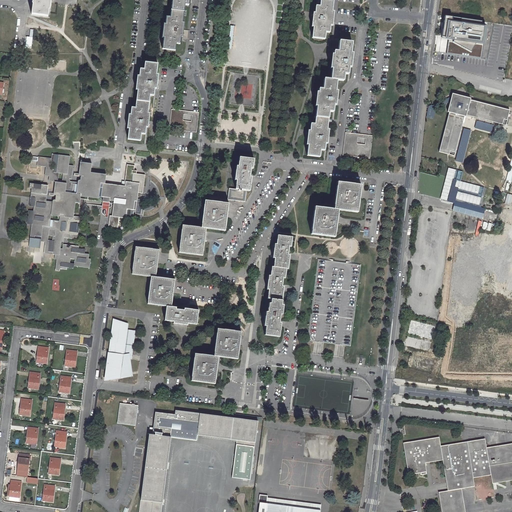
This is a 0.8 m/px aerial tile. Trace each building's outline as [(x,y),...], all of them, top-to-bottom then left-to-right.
[(33,4),(31,15),(48,17),(48,10),(49,10),(50,0),(32,0),(32,4),(33,4)] [(171,0),(171,11),(183,12),(184,5),(188,6),(188,0),(171,0)] [(316,6),(312,38),(325,39),(326,32),(329,33),(331,18),(333,1),(326,0),(320,0),(320,6),(316,6)] [(166,17),(162,49),(175,51),(175,44),(180,44),(181,34),(183,12),(171,11),(170,18),(166,17)] [(442,20),(439,37),(449,40),(455,40),(454,42),(472,52),(476,43),(490,46),(493,27),(442,20)] [(25,48),(33,48),(33,37),(25,37),(25,48)] [(455,40),(449,40),(447,53),(488,60),(490,46),(476,43),(472,52),(454,42),(455,40)] [(334,51),(331,79),(344,81),(344,74),(348,74),(350,60),(352,42),(339,41),(338,51),(334,51)] [(140,69),(136,101),(149,102),(149,96),(153,96),(157,64),(145,63),(144,70),(140,69)] [(319,89),(316,117),(328,119),(329,112),(333,112),(337,80),(331,79),(324,79),(323,89),(319,89)] [(467,98),(453,95),(450,108),(449,108),(448,112),(449,112),(439,152),(454,156),(465,114),(506,125),(510,110),(470,100),(471,98),(467,97),(467,98)] [(131,108),(127,140),(140,141),(141,134),(145,134),(149,102),(136,101),(135,108),(131,108)] [(171,109),(169,129),(181,131),(183,121),(183,115),(184,111),(171,109)] [(191,116),(191,122),(190,132),(196,133),(198,113),(192,112),(191,116)] [(311,124),(307,155),(320,157),(321,150),(325,151),(328,119),(316,117),(315,124),(311,124)] [(183,121),(181,131),(190,132),(191,122),(183,121)] [(491,132),(492,124),(475,121),(474,129),(491,132)] [(462,163),(470,130),(462,128),(454,161),(462,163)] [(346,133),(343,155),(355,157),(357,144),(358,138),(358,134),(346,133)] [(365,145),(363,158),(370,159),(373,136),(366,135),(366,138),(365,145)] [(357,144),(355,157),(363,158),(365,145),(357,144)] [(57,258),(57,259),(56,259),(56,260),(55,267),(60,267),(60,269),(67,270),(67,268),(74,269),(74,266),(89,268),(91,259),(88,259),(89,254),(85,254),(85,249),(79,248),(79,247),(69,245),(69,247),(67,247),(66,247),(66,248),(65,248),(65,249),(62,249),(60,249),(61,242),(61,241),(61,240),(60,239),(59,239),(59,237),(64,238),(75,239),(76,233),(78,233),(79,224),(77,223),(78,217),(73,216),(75,203),(79,203),(80,199),(81,194),(103,197),(108,198),(110,184),(105,184),(106,175),(90,172),(92,164),(81,162),(80,162),(78,176),(81,176),(80,180),(79,180),(78,181),(78,182),(71,181),(70,181),(69,180),(69,179),(71,179),(73,166),(69,165),(70,156),(52,154),(51,158),(50,163),(55,164),(54,168),(54,173),(58,173),(63,174),(62,180),(57,179),(57,182),(55,182),(53,195),(55,196),(55,200),(54,200),(53,200),(53,201),(52,201),(52,202),(46,201),(48,186),(30,183),(29,188),(31,189),(30,197),(35,198),(34,207),(33,211),(33,215),(28,215),(27,220),(32,220),(31,225),(30,238),(34,238),(35,236),(41,237),(42,233),(48,234),(48,236),(52,237),(52,241),(47,240),(45,240),(45,242),(44,249),(48,250),(48,252),(53,252),(52,254),(55,255),(59,255),(59,257),(58,258),(57,258)] [(45,167),(44,176),(49,177),(50,168),(50,163),(51,158),(42,157),(41,162),(37,161),(36,166),(45,167)] [(236,181),(235,190),(249,191),(251,178),(249,177),(250,169),(252,169),(253,160),(239,158),(238,167),(236,167),(234,180),(236,181)] [(110,184),(108,198),(109,198),(109,200),(114,201),(111,216),(109,216),(109,219),(110,219),(110,221),(109,221),(107,230),(117,231),(118,221),(124,222),(124,219),(132,220),(133,213),(135,213),(138,193),(143,194),(145,175),(137,174),(137,171),(134,171),(135,166),(127,165),(125,182),(122,181),(121,186),(110,184)] [(49,177),(48,181),(55,182),(57,182),(57,179),(58,173),(54,173),(54,168),(50,168),(49,177)] [(463,172),(449,168),(440,199),(448,201),(449,198),(455,199),(480,205),(484,187),(460,182),(463,172)] [(337,183),(333,210),(338,210),(357,213),(360,185),(337,183)] [(229,189),(228,200),(244,202),(246,191),(229,189)] [(511,194),(507,193),(503,202),(510,204),(511,196),(511,194)] [(228,203),(205,200),(201,228),(182,225),(179,253),(202,255),(206,228),(225,231),(228,203)] [(314,207),(311,234),(334,237),(338,210),(333,210),(314,207)] [(511,229),(502,273),(488,270),(483,293),(487,294),(484,305),(493,307),(492,314),(511,318),(511,229)] [(292,237),(277,236),(276,245),(274,244),(273,258),(274,258),(273,267),(272,267),(270,276),(269,276),(267,289),(269,290),(268,298),(271,299),(270,303),(269,303),(267,312),(266,312),(264,326),(266,326),(265,335),(279,337),(281,323),(279,323),(280,314),(282,315),(283,305),(281,305),(283,287),(281,286),(282,278),(285,278),(286,269),(288,269),(289,255),(288,255),(289,246),(290,247),(292,237)] [(30,238),(28,247),(40,249),(41,242),(41,239),(34,238),(30,238)] [(135,247),(132,274),(151,277),(155,277),(159,250),(135,247)] [(318,260),(308,340),(350,346),(360,265),(318,260)] [(151,277),(147,304),(167,306),(171,307),(174,280),(155,277),(151,277)] [(184,310),(175,309),(176,307),(171,307),(167,306),(165,320),(173,322),(173,323),(187,325),(187,323),(196,324),(198,310),(184,308),(184,310)] [(132,343),(133,332),(127,331),(127,325),(114,321),(111,343),(112,343),(110,357),(109,357),(106,378),(120,376),(121,373),(131,372),(129,356),(130,356),(131,345),(131,343),(132,343)] [(217,329),(214,356),(218,356),(237,359),(240,332),(217,329)] [(38,350),(36,362),(46,363),(48,348),(39,346),(38,350)] [(67,350),(65,366),(75,367),(76,355),(76,351),(67,350)] [(195,353),(191,381),(215,384),(218,356),(214,356),(195,353)] [(29,376),(28,388),(38,389),(40,373),(31,372),(30,376),(29,376)] [(70,381),(70,377),(61,376),(59,392),(69,393),(70,381)] [(21,403),(19,414),(29,415),(31,400),(22,399),(22,403),(21,403)] [(65,408),(64,408),(64,404),(55,403),(53,418),(63,420),(65,408)] [(120,403),(117,423),(135,426),(138,406),(120,403)] [(237,440),(232,477),(250,480),(257,421),(233,418),(175,410),(174,415),(155,412),(152,434),(149,434),(139,511),(160,511),(170,437),(197,440),(197,435),(237,440)] [(27,431),(26,443),(36,444),(38,428),(28,427),(28,431),(27,431)] [(57,431),(54,447),(64,448),(66,436),(65,436),(66,432),(57,431)] [(439,437),(403,443),(409,474),(427,471),(425,463),(430,462),(443,460),(447,482),(448,490),(439,492),(441,511),(465,511),(461,488),(474,486),(473,478),(491,475),(493,483),(511,479),(511,443),(487,447),(485,439),(441,446),(439,437)] [(19,458),(17,474),(27,475),(29,455),(20,454),(19,458)] [(60,463),(59,463),(60,459),(50,458),(48,473),(59,475),(60,463)] [(430,462),(425,463),(427,471),(428,481),(430,493),(439,492),(448,490),(447,482),(434,484),(430,462)] [(19,502),(19,497),(21,482),(12,481),(11,485),(10,484),(9,496),(9,500),(19,502)] [(45,485),(43,500),(53,501),(54,490),(53,490),(54,486),(45,485)] [(267,497),(268,495),(259,494),(258,503),(259,503),(258,511),(320,511),(321,504),(267,497)]
